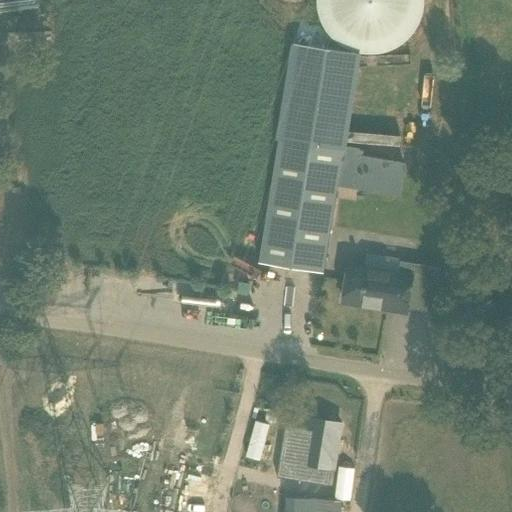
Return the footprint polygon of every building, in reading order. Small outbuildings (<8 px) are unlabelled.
[(344,41),(364,48),(383,47),(401,40),(415,28),(423,11),(424,0),(319,0),(320,8),(329,27),(344,41)] [(261,261),(323,270),(337,185),(343,150),(358,49),(296,40),(261,261)] [(404,174),(405,164),(361,156),(362,153),(343,150),(337,185),(400,196),(404,174)] [(343,301),(407,311),(412,276),(348,266),(343,301)] [(239,281),(237,293),(248,295),(250,284),(239,281)] [(305,464),(334,468),(341,424),(311,419),(308,433),(294,431),(287,472),(303,474),(305,464)] [(339,511),(341,501),(321,499),(319,499),(317,511),(339,511)]
